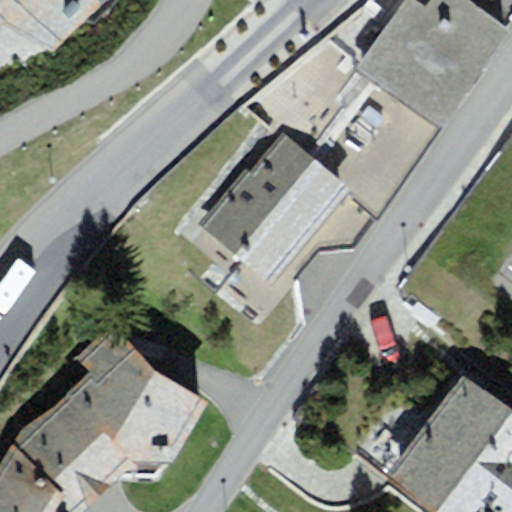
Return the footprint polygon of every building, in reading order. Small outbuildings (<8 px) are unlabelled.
[(0,0),(0,15),(77,52),(136,6),(141,0),(0,0)] [(417,0),(404,0),(355,71),(444,132),(511,33),(464,0),(433,0),(428,7),(417,0)] [(292,133),(219,227),(293,284),(366,190),(292,133)] [(132,486),(189,462),(229,405),(152,350),(30,437),(0,490),(0,511),(103,511),(104,507),(132,486)] [(511,511),(511,407),(476,381),(406,475),(456,511),(511,511)]
